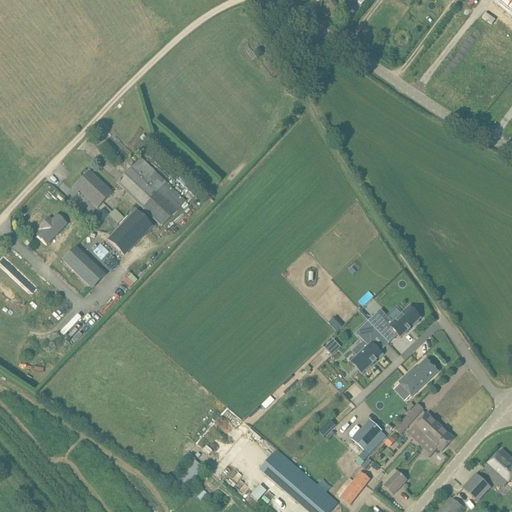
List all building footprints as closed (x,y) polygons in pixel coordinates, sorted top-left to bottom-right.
[(511,0),(493,0),(486,10),(511,29),(511,0)] [(140,159),(116,184),(161,227),(185,202),(140,159)] [(111,195),(95,179),(88,173),(74,187),(75,187),(72,190),(77,195),(79,192),(98,209),(111,195)] [(135,212),(107,242),(123,258),(152,228),(135,212)] [(118,225),(109,216),(108,217),(106,219),(114,228),(117,226),(118,225)] [(104,230),(98,235),(102,240),(109,235),(104,230)] [(102,261),(109,253),(100,245),(93,252),(102,261)] [(104,276),(75,249),(62,262),(91,290),(104,276)] [(359,313),(389,345),(398,336),(401,339),(422,319),(421,318),(420,320),(409,309),(411,307),(410,307),(393,323),(381,310),(368,322),(360,313),(359,313)] [(389,345),(359,313),(359,314),(368,323),(356,334),(367,347),(350,363),(351,364),(353,362),(364,373),(361,375),(362,375),(383,355),(381,353),(389,345)] [(338,345),(333,341),(325,349),(332,356),(336,352),(333,349),(338,345)] [(398,383),(412,397),(438,372),(427,360),(415,371),(413,369),(398,383)] [(394,430),(400,435),(409,426),(419,415),(422,411),(423,410),(417,405),(394,430)] [(427,414),(426,415),(423,419),(414,428),(425,437),(438,424),(427,414)] [(331,421),(319,433),(324,437),(336,426),(331,421)] [(352,441),(364,452),(382,432),(370,421),(352,441)] [(438,449),(440,451),(441,453),(454,439),(438,424),(425,437),(438,449)] [(396,441),(391,437),(384,444),(389,449),(396,441)] [(274,451),(258,469),(307,511),(327,511),(335,504),(274,451)] [(506,487),(511,480),(511,460),(501,451),(486,469),(506,487)] [(408,481),(395,469),(381,484),(394,496),(408,481)] [(476,475),(463,489),(475,501),(489,486),(476,475)] [(355,484),(353,482),(339,499),(349,507),(369,482),(362,476),(355,484)] [(261,500),(272,490),(265,482),(254,493),(261,500)] [(463,511),(465,510),(459,504),(451,498),(439,511),(463,511)]
